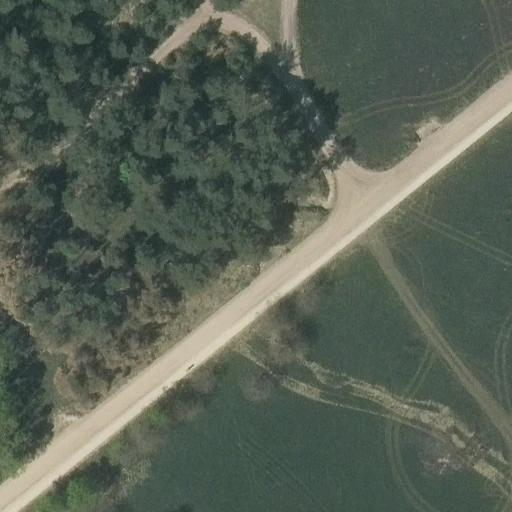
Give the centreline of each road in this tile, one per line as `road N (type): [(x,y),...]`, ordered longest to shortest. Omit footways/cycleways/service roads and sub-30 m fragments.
road 1 (track): [(0,498),(511,84)]
road 2 (track): [(384,210),(366,204),(294,96),(207,0)]
road 3 (track): [(211,12),(178,29),(42,160),(0,183)]
